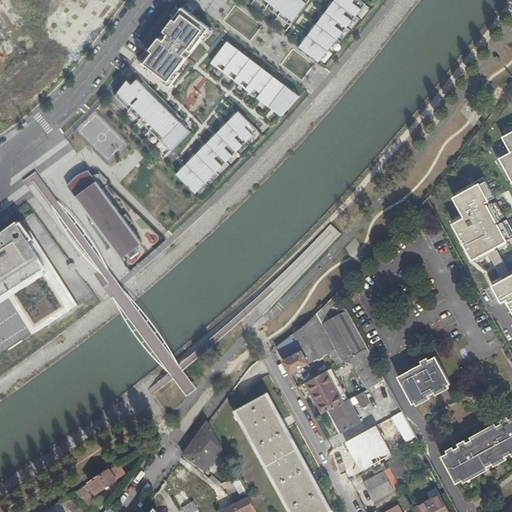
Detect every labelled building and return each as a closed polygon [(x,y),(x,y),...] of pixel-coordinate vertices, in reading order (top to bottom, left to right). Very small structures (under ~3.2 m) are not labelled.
[(258,0),(291,25),(308,4),(302,0),(258,0)] [(336,0),(300,47),(320,62),(367,5),(360,0),(336,0)] [(183,9),(143,62),(170,82),(210,30),(183,9)] [(228,42),(212,63),(282,117),(300,97),(228,42)] [(128,81),(116,96),(172,151),(192,132),(138,80),(134,85),(128,81)] [(238,112),(177,174),(196,193),(258,131),(238,112)] [(511,133),(502,138),(511,156),(500,162),(511,184),(511,133)] [(77,176),(68,185),(92,219),(89,221),(108,250),(113,246),(122,258),(127,254),(131,258),(140,252),(137,247),(142,243),(130,225),(134,223),(127,214),(123,216),(89,170),(77,176)] [(495,197),(484,177),(468,185),(470,189),(455,197),(466,218),(454,224),(473,259),(488,251),(504,280),(492,286),(501,302),(511,295),(511,274),(509,276),(494,247),(511,237),(511,229),(507,220),(503,221),(491,199),(495,197)] [(0,302),(9,297),(33,334),(79,305),(34,238),(33,239),(21,221),(19,223),(17,221),(3,231),(4,233),(0,236),(0,302)] [(284,360),(283,362),(290,375),(335,351),(342,363),(367,349),(337,294),(319,312),(315,315),(311,319),(307,323),(276,348),(284,360)] [(367,349),(342,363),(351,365),(365,392),(370,390),(384,382),(367,349)] [(413,406),(450,386),(436,359),(398,379),(413,406)] [(330,369),(305,382),(323,415),(330,411),(347,402),(330,369)] [(370,390),(365,392),(364,393),(370,404),(376,401),(370,390)] [(370,404),(364,393),(355,397),(362,408),(370,404)] [(355,397),(347,402),(330,411),(341,432),(360,423),(351,406),(357,403),(355,397)] [(328,511),(267,398),(237,415),(290,511),(328,511)] [(418,444),(401,413),(382,424),(393,445),(389,447),(394,457),(418,444)] [(456,485),(511,454),(511,419),(508,422),(507,418),(500,422),(501,425),(466,444),(465,442),(458,445),(459,448),(441,458),(456,485)] [(222,450),(208,424),(184,457),(206,473),(222,450)] [(360,462),(389,447),(393,445),(382,424),(348,442),(360,462)] [(404,495),(386,462),(380,465),(384,472),(394,491),(373,502),(377,509),(404,495)] [(384,472),(380,465),(374,469),(378,475),(384,472)] [(116,481),(108,470),(91,482),(88,483),(96,494),(116,481)] [(394,491),(384,472),(378,475),(363,483),(373,502),(394,491)] [(212,477),(209,481),(218,489),(221,486),(212,477)] [(85,487),(77,491),(83,503),(92,499),(85,487)] [(420,511),(447,511),(440,497),(419,509),(420,511)] [(255,511),(256,511),(250,500),(225,511),(255,511)]
